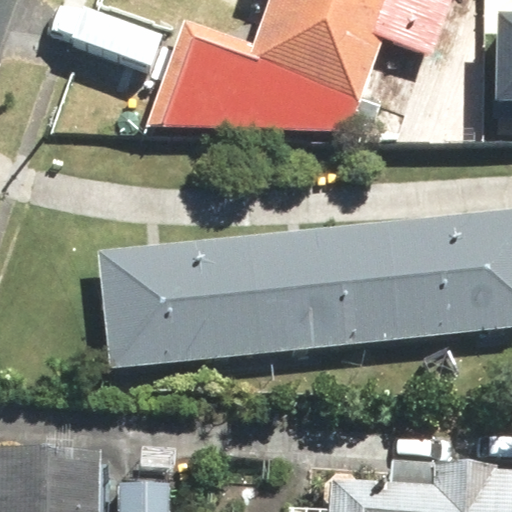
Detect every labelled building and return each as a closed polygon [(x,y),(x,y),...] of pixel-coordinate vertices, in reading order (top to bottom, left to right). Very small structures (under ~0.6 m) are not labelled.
[(435,60),(455,0),(268,0),(253,48),(188,24),(150,129),(351,136),(361,105),(363,106),(384,42),(435,60)] [(511,12),(500,13),(500,118),(511,117),(511,12)] [(511,214),(100,255),(111,374),(511,334),(511,214)] [(0,454),(0,511),(103,511),(105,457),(0,454)] [(511,511),(511,473),(396,467),(394,489),(335,486),(333,511),(511,511)] [(173,511),(174,490),(124,489),(123,511),(173,511)]
